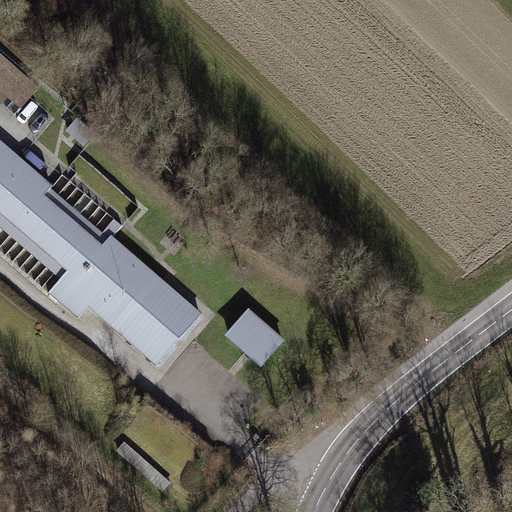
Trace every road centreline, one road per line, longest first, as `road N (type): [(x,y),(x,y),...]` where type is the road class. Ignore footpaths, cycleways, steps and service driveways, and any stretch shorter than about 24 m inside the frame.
road 1 (tertiary): [(317,511),(371,426),(511,312)]
road 2 (track): [(0,389),(150,511)]
road 3 (track): [(224,511),(315,455),(340,466)]
